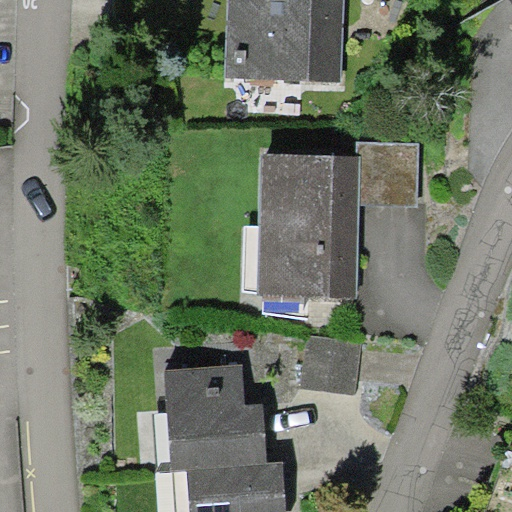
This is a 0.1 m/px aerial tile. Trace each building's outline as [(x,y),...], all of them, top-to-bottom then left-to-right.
[(342,0),(227,0),(227,8),(224,78),(340,82),(342,0)] [(357,141),(356,156),(361,156),(359,205),(417,206),(419,144),(357,141)] [(356,156),(262,153),(257,297),(356,300),(359,220),(359,205),(361,156),(356,156)] [(361,342),(308,335),(301,387),(354,394),(361,342)] [(165,369),(171,470),(188,469),(267,464),(266,446),(263,402),(244,404),(242,364),(165,369)] [(282,462),(267,464),(188,469),(190,511),(285,511),(284,481),(282,462)]
